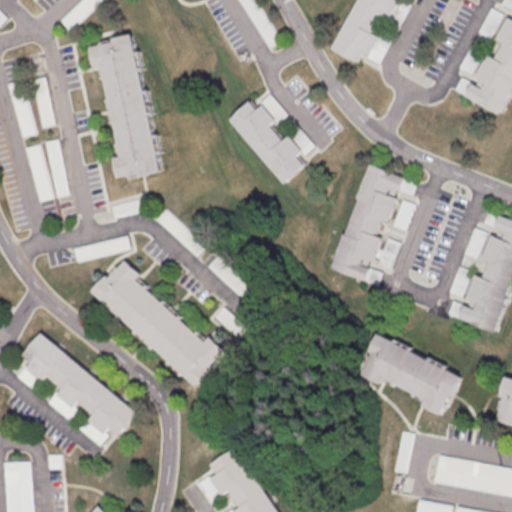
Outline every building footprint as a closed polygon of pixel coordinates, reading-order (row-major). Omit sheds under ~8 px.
[(66,29),(95,0),(77,0),(57,20),(66,29)] [(266,18),(256,0),(241,0),(268,47),(281,40),(268,17),(266,18)] [(358,0),(400,0),(390,20),(383,16),(374,32),(381,36),(371,54),(365,51),(359,62),(333,48),(358,0)] [(511,17),(509,16),(497,38),(505,42),(496,58),(489,54),(477,76),(487,80),(483,86),(473,81),(466,95),(500,113),(511,91),(511,17)] [(128,33),(161,171),(138,177),(137,172),(116,177),(111,157),(119,155),(97,65),(91,66),(86,46),(110,41),(109,38),(128,33)] [(29,79),(41,126),(52,123),(41,76),(29,79)] [(6,82),(19,136),(33,133),(20,79),(6,82)] [(249,99),(258,109),(264,104),(278,119),(272,125),(286,141),(292,135),(305,150),(299,155),(307,165),(286,184),(227,119),(249,99)] [(67,193),(55,138),(43,140),(55,195),(67,193)] [(25,146),(38,200),(50,197),(38,143),(25,146)] [(371,163),(407,176),(402,189),(391,185),(388,193),(399,198),(391,220),(384,217),(378,233),(385,236),(376,262),(365,257),(363,263),(372,267),(367,280),(331,267),(371,163)] [(138,211),(137,200),(111,202),(112,214),(138,211)] [(155,217),(194,255),(203,246),(164,208),(155,217)] [(511,216),(511,292),(497,332),(460,318),(466,303),(477,308),(479,302),(468,298),(477,273),(486,276),(491,262),(484,259),(493,235),(506,239),(508,232),(496,227),(502,213),(511,216)] [(129,248),(127,236),(76,246),(78,257),(129,248)] [(207,264),(240,296),(249,287),(216,255),(207,264)] [(125,260),(140,273),(135,278),(204,340),(209,335),(226,350),(211,365),(214,368),(198,385),(92,290),(107,274),(110,277),(125,260)] [(41,332),(139,411),(120,434),(113,428),(109,432),(93,419),(97,415),(81,402),(77,408),(59,393),(64,388),(51,377),(46,382),(28,367),(32,363),(22,355),(41,332)] [(463,375),(453,394),(450,393),(439,414),(421,405),(425,397),(382,374),(378,382),(361,373),(371,354),(368,353),(379,332),(463,375)] [(511,375),(511,425),(495,421),(503,397),(500,396),(506,374),(511,375)] [(406,472),(413,432),(401,430),(395,470),(406,472)] [(280,511),(233,446),(209,463),(216,473),(210,478),(223,496),(230,491),(241,507),(236,511),(280,511)] [(511,467),(438,454),(433,481),(511,495),(511,467)] [(31,511),(31,460),(3,460),(3,511),(31,511)] [(417,511),(452,511),(454,503),(419,499),(417,511)] [(90,511),(99,503),(108,511),(90,511)]
